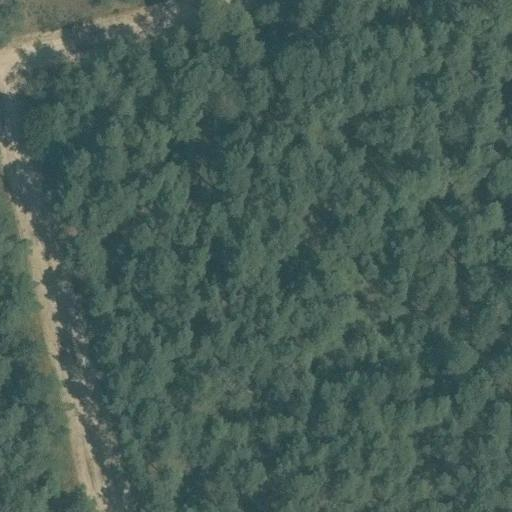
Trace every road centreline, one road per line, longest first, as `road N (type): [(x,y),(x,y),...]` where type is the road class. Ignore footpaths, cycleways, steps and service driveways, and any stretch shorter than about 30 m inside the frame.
road 1 (track): [(0,100),(107,511)]
road 2 (track): [(0,62),(117,40),(220,0)]
